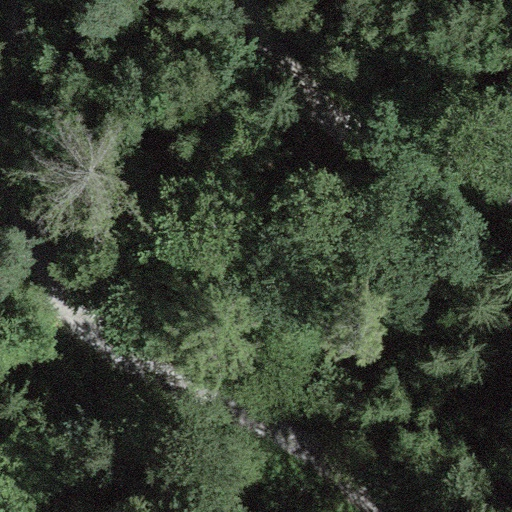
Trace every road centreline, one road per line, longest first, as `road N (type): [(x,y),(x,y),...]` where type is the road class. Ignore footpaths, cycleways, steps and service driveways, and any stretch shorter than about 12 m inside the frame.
road 1 (track): [(27,0),(12,106),(21,241),(96,340),(290,440),(391,511)]
road 2 (track): [(511,190),(420,179),(283,73),(260,0)]
